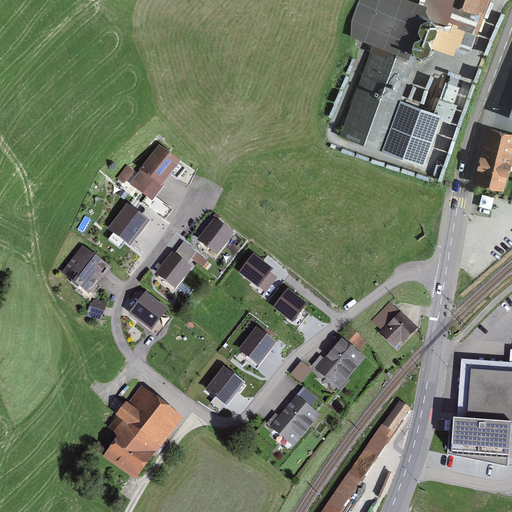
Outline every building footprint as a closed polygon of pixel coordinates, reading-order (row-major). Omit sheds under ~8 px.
[(423,4),(411,0),(358,0),(357,3),(352,20),(351,37),(373,45),(408,59),(410,53),(415,41),(419,31),(421,24),(424,17),(428,6),(423,4)] [(424,0),(423,4),(428,6),(424,17),(447,26),(449,21),(458,23),(457,27),(477,34),(489,0),(424,0)] [(435,36),(437,29),(434,23),(427,21),(421,24),(419,31),(422,38),(428,40),(435,36)] [(431,47),(428,40),(422,38),(415,41),(412,48),(416,54),(422,56),(429,53),(431,47)] [(408,59),(373,45),(340,134),(382,149),(400,100),(416,55),(410,53),(408,59)] [(511,82),(509,82),(502,100),(511,103),(511,82)] [(442,115),(400,100),(382,149),(424,164),(442,115)] [(511,134),(490,128),(477,179),(503,186),(508,165),(511,166),(511,134)] [(186,167),(160,147),(133,182),(152,196),(170,174),(177,179),(186,167)] [(134,172),(127,166),(117,179),(124,184),(134,172)] [(491,209),(494,197),(483,194),(480,206),(491,209)] [(149,224),(126,206),(107,230),(129,249),(149,224)] [(217,259),(234,237),(213,221),(196,242),(217,259)] [(175,293),(193,271),(187,266),(192,259),(203,268),(208,263),(183,244),(174,255),(172,254),(154,276),(175,293)] [(112,271),(82,247),(61,274),(89,296),(102,279),(104,281),(112,271)] [(273,272),(253,257),(239,275),(266,295),(277,280),(271,275),(273,272)] [(308,307),(287,291),(272,310),(293,326),(308,307)] [(169,312),(145,294),(128,315),(157,338),(173,318),(167,314),(169,312)] [(101,323),(108,305),(95,300),(90,303),(85,317),(101,323)] [(416,328),(390,305),(375,321),(384,329),(380,334),(395,347),(402,340),(404,341),(416,328)] [(256,330),(238,353),(259,369),(277,346),(256,330)] [(355,347),(365,347),(366,338),(356,337),(355,347)] [(361,358),(342,342),(319,369),(338,386),(361,358)] [(511,365),(461,361),(457,422),(467,422),(471,373),(511,376),(511,365)] [(311,371),(301,363),(291,375),(301,383),(311,371)] [(243,382),(224,367),(206,389),(226,405),(243,382)] [(511,428),(511,376),(471,373),(467,422),(457,422),(450,421),(447,455),(450,456),(450,458),(465,459),(507,468),(511,428)] [(135,476),(178,418),(142,391),(112,431),(121,437),(107,455),(135,476)] [(317,415),(297,398),(273,426),(294,443),(317,415)] [(379,431),(322,511),(338,511),(411,410),(400,403),(379,431)] [(388,451),(346,511),(375,511),(379,507),(372,502),(401,460),(388,451)] [(511,511),(511,506),(487,495),(479,511),(511,511)]
